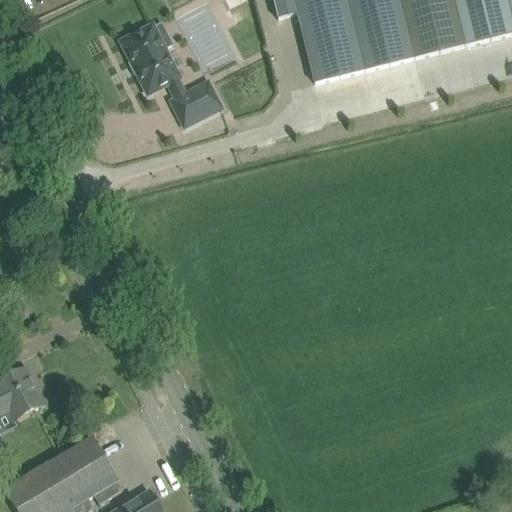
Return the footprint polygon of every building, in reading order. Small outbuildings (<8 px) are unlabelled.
[(511,36),(511,0),(293,0),(315,86),(511,36)] [(155,28),(122,45),(148,96),(169,85),(177,101),(171,104),(185,131),(222,111),(208,84),(186,96),(180,84),(183,82),(167,51),(174,47),(162,25),(156,29),(155,28)] [(0,417),(7,414),(13,424),(46,407),(33,384),(30,385),(23,372),(0,384),(0,417)] [(5,494),(16,511),(71,511),(94,498),(100,506),(121,493),(90,442),(5,494)] [(118,511),(160,511),(161,511),(150,493),(118,511)]
